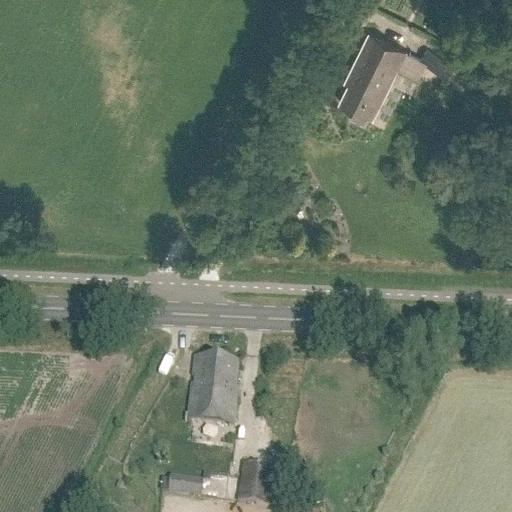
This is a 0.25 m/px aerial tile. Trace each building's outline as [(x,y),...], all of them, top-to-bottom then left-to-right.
[(373,118),(405,52),(368,34),(345,82),(348,83),(339,102),(373,118)] [(445,79),(453,69),(427,49),(419,59),(445,79)] [(235,420),(238,390),(236,390),(239,364),(196,359),(189,415),(235,420)] [(270,508),(275,469),(243,465),(238,504),(270,508)] [(164,482),(162,493),(199,498),(201,482),(170,477),(169,482),(164,482)]
